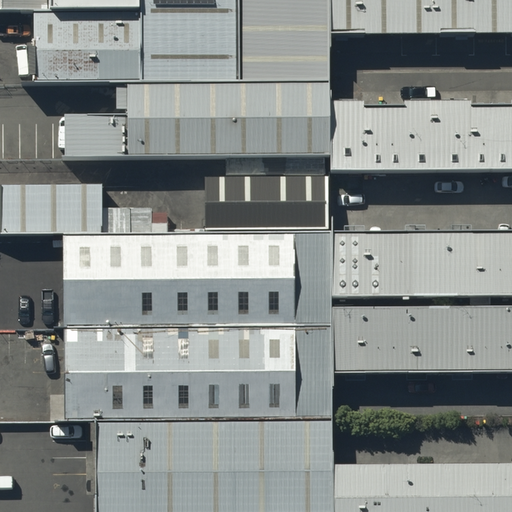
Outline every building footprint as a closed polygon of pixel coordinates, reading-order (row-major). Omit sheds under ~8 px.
[(0,0),(0,24),(27,25),(136,24),(136,0),(0,0)] [(107,94),(237,94),(236,0),(136,0),(136,24),(27,25),(29,95),(107,94)] [(236,0),(237,94),(326,94),(326,0),(236,0)] [(511,0),(328,0),(329,36),(511,35),(511,0)] [(53,168),(333,164),(332,107),(326,94),(237,94),(107,94),(108,125),(53,125),(53,168)] [(511,106),(332,107),(333,164),(334,179),(511,177),(511,106)] [(112,192),(0,192),(0,240),(61,242),(109,242),(112,192)] [(61,242),(61,329),(330,328),(329,241),(109,242),(61,242)] [(511,241),(329,241),(330,328),(329,383),(511,382),(511,241)] [(96,423),(329,423),(329,383),(330,328),(61,329),(62,400),(62,424),(96,423)] [(329,423),(96,423),(95,511),(329,511),(329,470),(329,423)] [(511,511),(511,469),(329,470),(329,511),(511,511)]
